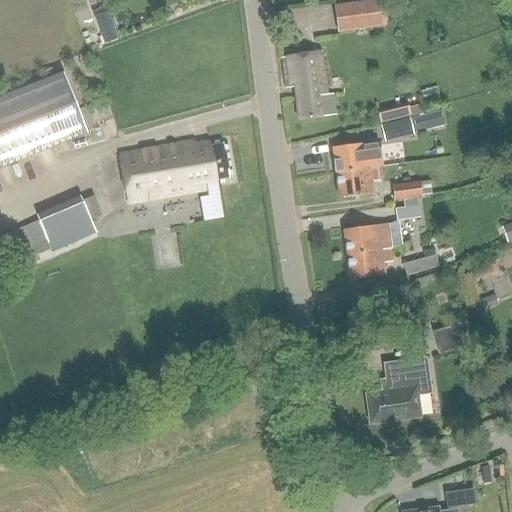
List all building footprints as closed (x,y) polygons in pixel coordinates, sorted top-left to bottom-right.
[(339,34),(340,34),(383,27),(379,0),(373,0),(335,6),(339,34)] [(122,41),(111,12),(96,18),(107,47),(122,41)] [(321,53),(281,59),(285,89),(293,88),(298,121),(334,116),(331,96),(328,96),(321,53)] [(63,75),(0,99),(0,169),(86,135),(63,75)] [(380,119),(407,117),(406,105),(379,107),(380,119)] [(419,106),(407,109),(409,118),(422,115),(419,106)] [(441,112),(432,114),(436,128),(445,125),(441,112)] [(408,119),(399,122),(403,137),(412,135),(408,119)] [(208,140),(119,156),(127,204),(202,191),(201,184),(228,179),(222,145),(210,148),(208,140)] [(375,144),(332,149),(336,175),(370,170),(378,169),(375,144)] [(370,170),(336,175),(339,199),(374,194),(372,183),(380,182),(378,169),(370,170)] [(393,201),(402,199),(416,197),(421,196),(419,181),(391,186),(393,201)] [(35,225),(16,233),(28,261),(49,252),(50,255),(75,244),(95,235),(79,197),(52,209),(32,218),(35,225)] [(420,217),(416,197),(402,199),(403,208),(394,209),(396,221),(420,217)] [(222,199),(200,202),(203,221),(225,218),(222,199)] [(511,223),(501,228),(507,243),(511,241),(511,223)] [(383,277),(382,265),(391,264),(386,226),(344,231),(350,281),(383,277)] [(403,264),(406,275),(437,267),(432,249),(421,252),(423,259),(403,264)] [(481,300),(484,310),(495,306),(492,296),(481,300)] [(437,330),(438,347),(455,346),(454,328),(437,330)] [(377,380),(379,394),(365,396),(369,426),(420,419),(416,395),(431,393),(425,356),(380,363),(382,379),(377,380)] [(472,490),(445,493),(447,509),(474,505),(472,490)]
